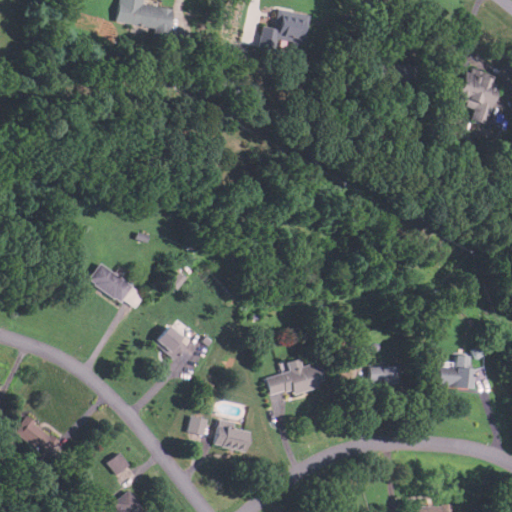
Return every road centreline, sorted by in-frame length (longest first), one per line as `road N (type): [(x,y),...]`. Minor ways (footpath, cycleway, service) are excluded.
road 1 (residential): [(511,464),(472,448),(373,443),(312,463),(244,511)]
road 2 (residential): [(0,334),(52,353),(108,393),(206,511)]
